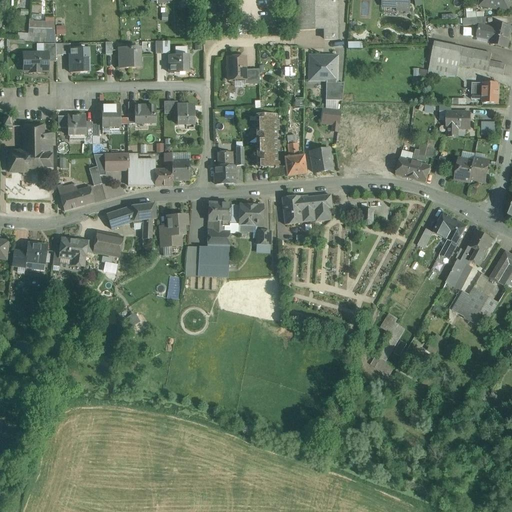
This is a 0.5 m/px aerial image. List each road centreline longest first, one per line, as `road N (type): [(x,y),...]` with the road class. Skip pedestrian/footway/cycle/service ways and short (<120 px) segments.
road 1 (tertiary): [(491,220),(387,183),(201,193)]
road 2 (tertiary): [(201,193),(131,200),(46,223),(0,219)]
road 3 (residential): [(209,92),(213,47),(312,41)]
road 4 (residential): [(209,92),(65,84)]
